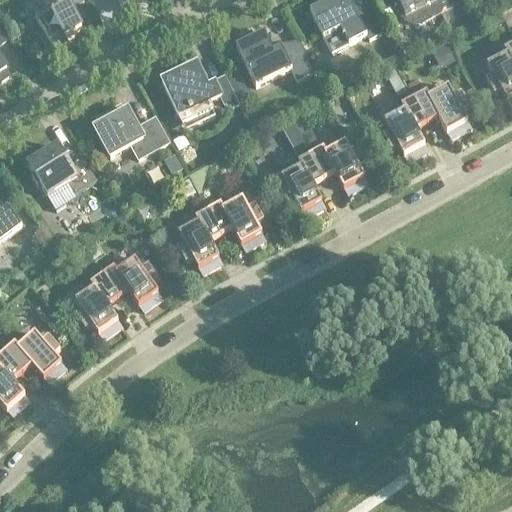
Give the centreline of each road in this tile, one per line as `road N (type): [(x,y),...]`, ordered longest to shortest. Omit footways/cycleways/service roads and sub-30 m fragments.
road 1 (residential): [(0,488),(157,349),(511,151)]
road 2 (residential): [(0,127),(57,87),(223,0)]
